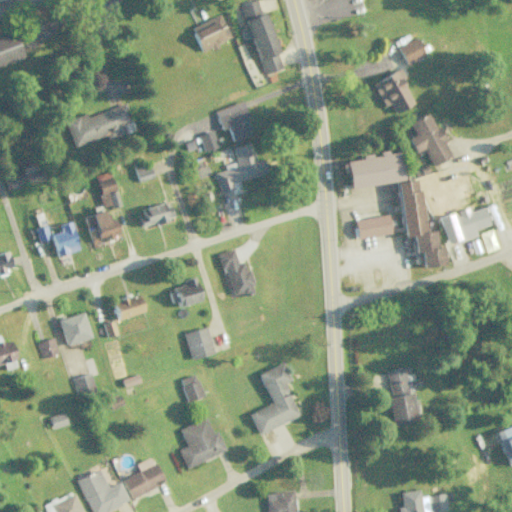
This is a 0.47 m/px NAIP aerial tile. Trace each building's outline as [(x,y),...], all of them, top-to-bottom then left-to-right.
[(279,67),(258,0),(251,0),(237,4),(244,25),(239,26),(243,40),(251,38),(262,73),(279,67)] [(188,28),(200,52),(228,38),(217,14),(188,28)] [(0,63),(18,58),(10,30),(0,33),(0,63)] [(423,55),(413,37),(395,47),(404,64),(423,55)] [(411,103),(399,79),(402,78),(398,68),(370,82),(382,106),(388,103),(392,112),(411,103)] [(230,140),(249,133),(243,120),(246,119),(240,101),(213,111),(219,129),(225,127),(230,140)] [(71,146),(104,135),(106,140),(133,130),(124,102),(84,116),(83,113),(62,120),(71,146)] [(422,148),(430,165),(449,156),(428,112),(407,122),(413,135),(406,138),(413,152),(422,148)] [(196,134),(202,151),(216,146),(210,129),(196,134)] [(212,172),(217,192),(232,189),(230,181),(263,173),(260,158),(252,160),(248,142),(229,147),(233,161),(222,164),(223,169),(212,172)] [(342,160),(346,188),(401,179),(396,151),(385,153),(384,151),(358,155),(358,158),(342,160)] [(7,191),(42,179),(34,156),(15,162),(19,173),(3,179),(7,191)] [(132,165),(135,181),(151,177),(148,162),(132,165)] [(102,208),(118,203),(108,171),(92,175),(102,208)] [(401,236),(410,235),(412,252),(419,252),(420,266),(442,264),(440,246),(434,246),(432,230),(422,231),(416,178),(394,181),(401,236)] [(168,202),(137,209),(141,225),(171,218),(168,202)] [(434,216),(443,244),(474,235),(472,229),(487,224),(481,206),(466,211),(465,206),(451,210),(451,211),(434,216)] [(84,214),(88,240),(114,235),(111,217),(103,218),(102,211),(84,214)] [(353,217),(354,236),(388,233),(386,214),(353,217)] [(57,223),(59,231),(49,233),(53,254),(74,251),(70,221),(57,223)] [(235,263),(231,248),(217,252),(230,297),(251,291),(242,261),(235,263)] [(0,269),(9,267),(4,251),(0,251),(0,269)] [(171,286),(175,304),(197,300),(192,276),(180,279),(181,285),(171,286)] [(110,301),(115,319),(141,311),(136,293),(110,301)] [(89,337),(80,311),(55,319),(64,345),(89,337)] [(101,323),(104,336),(113,334),(110,321),(101,323)] [(211,353),(204,326),(181,332),(188,359),(211,353)] [(38,358),(56,353),(51,337),(34,342),(38,358)] [(0,361),(13,358),(8,339),(0,341),(0,361)] [(269,403),(246,413),(255,434),(297,416),(282,382),(289,380),(281,361),(255,372),(269,403)] [(389,425),(412,421),(403,367),(385,370),(389,396),(384,397),(389,425)] [(70,377),(73,395),(92,392),(89,373),(70,377)] [(201,396),(193,373),(177,379),(185,401),(201,396)] [(121,403),(116,394),(104,400),(108,409),(121,403)] [(45,416),(49,428),(64,423),(60,411),(45,416)] [(185,467),(224,449),(215,430),(210,432),(203,416),(177,429),(184,445),(176,449),(185,467)] [(506,465),(511,462),(511,434),(496,441),(506,465)] [(119,479),(129,498),(162,481),(152,462),(119,479)] [(88,511),(99,511),(126,500),(117,481),(104,486),(97,469),(74,479),(88,511)] [(427,511),(444,510),(443,500),(449,500),(448,492),(417,496),(416,489),(397,491),(400,506),(396,507),(396,511),(427,511)] [(263,492),(264,511),(293,511),(292,490),(263,492)] [(79,511),(70,491),(40,505),(43,511),(79,511)]
